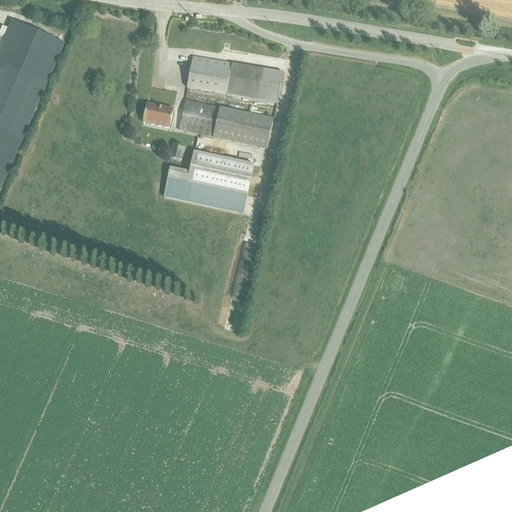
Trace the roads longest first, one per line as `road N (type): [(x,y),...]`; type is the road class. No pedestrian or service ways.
road 1 (unclassified): [(264,511),(443,73)]
road 2 (tertiary): [(506,54),(223,11)]
road 3 (unclassified): [(443,73),(270,36),(223,11)]
